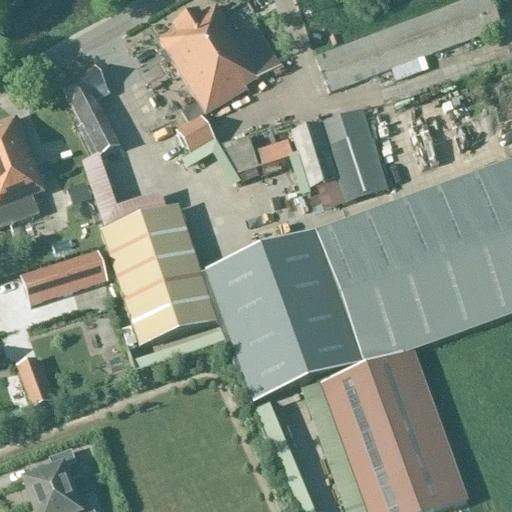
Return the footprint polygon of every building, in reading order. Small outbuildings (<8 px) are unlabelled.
[(421,63),(501,33),(488,0),(478,0),(315,61),(328,97),(392,74),(396,86),(425,75),(421,63)] [(173,34),(158,44),(197,107),(181,117),(189,129),(200,122),(245,95),(244,92),(280,70),(255,31),(236,43),(215,9),(200,17),(198,13),(171,30),(173,34)] [(95,106),(107,99),(105,92),(94,71),(58,90),(75,120),(77,119),(83,131),(80,133),(94,161),(97,160),(117,150),(102,121),(103,121),(95,106)] [(362,115),(292,138),(311,193),(335,186),(343,209),(388,194),(362,115)] [(0,234),(39,221),(32,202),(45,197),(25,143),(17,121),(0,127),(0,234)] [(189,129),(176,137),(190,160),(214,146),(200,122),(189,129)] [(234,178),(256,171),(248,143),(218,152),(234,178)] [(411,357),(511,320),(511,166),(314,239),(364,374),(411,357)] [(83,185),(65,191),(71,208),(88,202),(83,185)] [(330,206),(309,209),(312,232),(334,229),(330,206)] [(179,212),(101,237),(138,353),(216,328),(179,212)] [(29,310),(104,286),(95,257),(20,282),(20,280),(18,281),(28,312),(30,311),(29,310)] [(360,511),(453,511),(467,507),(411,357),(364,374),(317,392),(360,511)] [(32,412),(51,405),(35,364),(17,371),(32,412)] [(32,508),(70,494),(62,473),(75,468),(71,455),(48,464),(53,475),(24,486),(32,508)] [(91,511),(91,510),(85,511),(76,511),(70,494),(32,508),(33,511),(91,511)]
